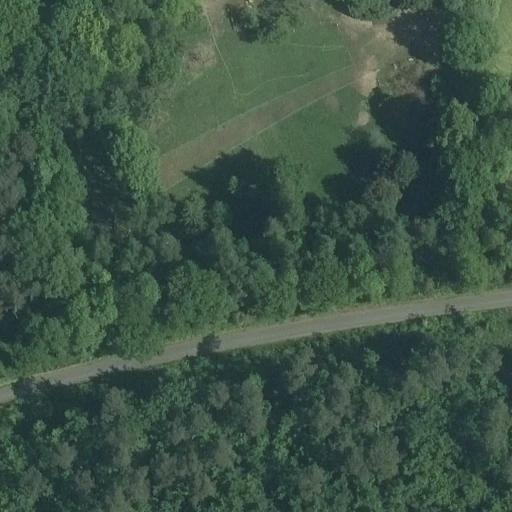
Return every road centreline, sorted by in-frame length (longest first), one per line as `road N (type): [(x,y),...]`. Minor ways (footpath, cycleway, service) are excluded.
road 1 (unclassified): [(511,299),(224,336),(0,394)]
road 2 (unclassified): [(0,105),(80,0)]
